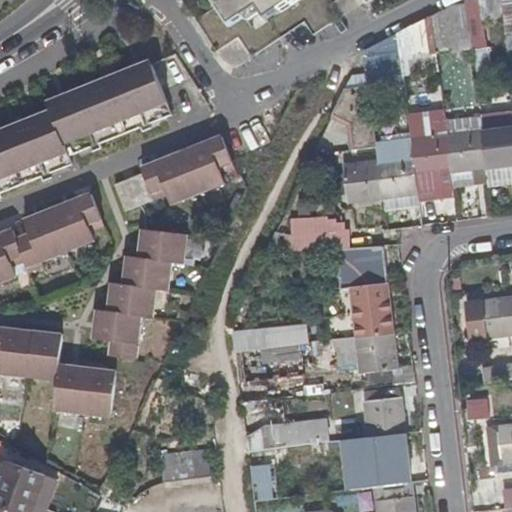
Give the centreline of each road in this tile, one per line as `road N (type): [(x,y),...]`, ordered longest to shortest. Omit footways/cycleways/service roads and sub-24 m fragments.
road 1 (track): [(340,50),(329,98),(228,287),(218,332),(245,511)]
road 2 (residential): [(155,0),(235,103),(437,0)]
road 3 (residential): [(511,232),(449,242),(426,273),(454,511)]
